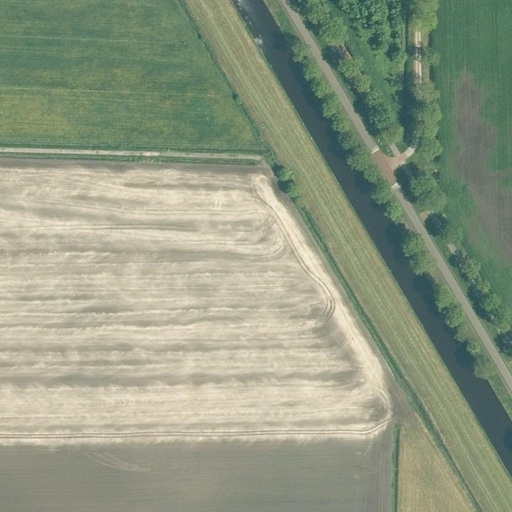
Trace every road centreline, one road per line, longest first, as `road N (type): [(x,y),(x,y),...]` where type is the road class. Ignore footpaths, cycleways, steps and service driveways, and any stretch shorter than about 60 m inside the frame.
road 1 (tertiary): [(511,383),(285,0)]
road 2 (track): [(400,160),(414,147),(419,0)]
